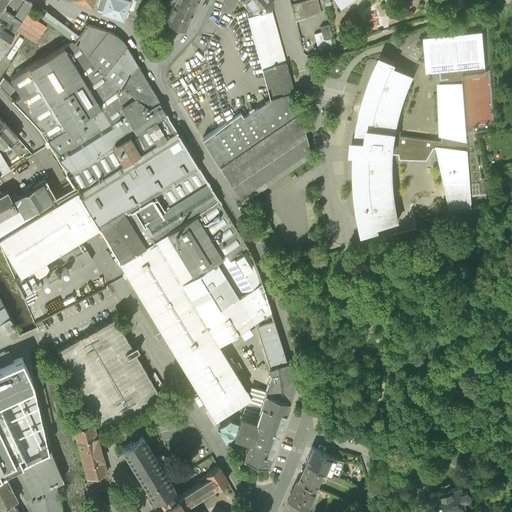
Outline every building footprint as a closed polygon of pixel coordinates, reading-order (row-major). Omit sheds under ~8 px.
[(32,3),(25,0),(4,0),(0,6),(21,20),(26,12),(29,7),(32,3)] [(98,0),(96,6),(122,15),(126,0),(98,0)] [(186,22),(192,8),(174,0),(166,18),(170,21),(179,25),(183,26),(185,22),(186,22)] [(192,8),(195,0),(173,0),(174,0),(192,8)] [(224,0),(220,10),(230,13),(232,13),(237,0),(224,0)] [(270,0),(245,0),(252,8),(270,3),(272,3),(270,0)] [(289,0),(294,18),(325,9),(322,0),(289,0)] [(334,0),(340,8),(353,0),(334,0)] [(225,120),(202,135),(242,197),(311,153),(270,3),(252,8),(246,10),(270,98),(243,115),(240,110),(236,113),(225,120)] [(0,6),(0,13),(9,20),(5,27),(13,32),(21,20),(0,6)] [(103,73),(148,106),(159,99),(126,43),(123,40),(120,37),(117,35),(114,32),(110,30),(106,29),(87,23),(85,26),(84,26),(78,35),(68,26),(67,26),(66,26),(66,27),(65,27),(63,29),(62,27),(57,24),(55,23),(57,20),(57,19),(56,18),(46,10),(42,17),(74,42),(84,48),(103,73)] [(0,40),(5,44),(13,32),(5,27),(3,25),(0,29),(0,40)] [(329,25),(320,27),(323,39),(333,37),(329,25)] [(439,69),(485,65),(482,31),(425,36),(427,70),(439,69)] [(5,44),(5,45),(18,53),(26,40),(13,32),(5,44)] [(68,176),(76,189),(75,189),(78,193),(96,222),(98,226),(107,239),(106,240),(118,259),(117,259),(119,261),(128,275),(209,410),(245,388),(217,342),(270,310),(259,271),(246,240),(221,201),(172,122),(159,99),(148,106),(103,73),(84,48),(74,42),(71,39),(68,38),(50,49),(51,52),(49,53),(47,50),(41,54),(43,57),(10,77),(21,95),(13,100),(23,111),(26,114),(42,131),(65,169),(64,169),(65,171),(68,176)] [(395,61),(381,54),(375,66),(370,78),(366,92),(364,99),(361,111),(360,117),(358,125),(356,136),(353,136),(352,142),(351,149),(355,149),(355,160),(355,175),(355,184),(356,194),(357,204),(359,217),(362,228),(363,234),(378,230),(378,227),(398,222),(397,220),(396,215),(395,210),(394,203),(392,191),(391,180),(391,175),(391,168),(391,159),(392,152),(399,152),(400,158),(427,159),(434,147),(438,148),(437,146),(467,149),(466,139),(445,135),(444,141),(400,134),(400,130),(394,129),(396,120),(398,111),(401,102),(405,90),(409,79),(412,73),(393,64),(395,61)] [(467,149),(470,195),(486,194),(482,178),(486,177),(478,142),(475,142),(472,130),(493,125),(489,71),(485,71),(485,65),(439,69),(440,78),(443,78),(443,82),(461,82),(466,139),(467,149)] [(0,80),(0,86),(8,95),(15,89),(3,77),(0,80)] [(445,135),(466,139),(461,82),(443,82),(439,83),(441,134),(445,135)] [(17,136),(3,121),(0,123),(0,143),(2,146),(17,136)] [(470,195),(467,149),(437,146),(438,148),(451,210),(468,207),(466,196),(470,195)] [(0,152),(0,173),(9,168),(9,167),(0,152)] [(27,219),(59,199),(46,179),(14,198),(27,219)] [(96,222),(78,193),(75,189),(59,199),(27,219),(0,235),(0,241),(20,274),(98,226),(96,222)] [(0,215),(15,206),(5,191),(0,194),(0,215)] [(87,271),(96,265),(83,244),(61,256),(64,262),(66,261),(71,269),(82,263),(87,271)] [(14,280),(22,296),(42,285),(33,269),(14,280)] [(78,298),(87,294),(84,286),(74,291),(78,298)] [(0,320),(9,315),(0,298),(0,320)] [(258,324),(271,366),(286,361),(287,361),(271,311),(261,316),(263,323),(258,324)] [(13,323),(9,315),(0,320),(1,321),(7,334),(14,330),(11,325),(13,323)] [(115,316),(57,349),(102,428),(160,395),(135,351),(139,349),(136,344),(132,346),(115,316)] [(250,328),(242,333),(245,338),(253,333),(250,328)] [(0,474),(5,472),(48,450),(31,376),(22,357),(0,366),(0,474)] [(235,436),(235,435),(249,439),(243,455),(251,458),(250,460),(257,463),(258,461),(266,463),(294,384),(286,361),(271,366),(268,367),(271,375),(265,391),(266,391),(255,420),(240,415),(238,423),(230,420),(229,418),(218,425),(220,427),(217,429),(225,442),(235,436)] [(106,471),(93,423),(73,428),(87,477),(106,471)] [(141,434),(122,446),(146,486),(145,486),(149,491),(154,499),(158,496),(172,488),(174,487),(141,434)] [(331,455),(311,446),(305,461),(325,470),(325,471),(331,474),(335,465),(342,467),(344,461),(344,458),(334,456),(331,455)] [(333,448),(331,455),(334,456),(344,458),(344,461),(353,461),(353,453),(333,448)] [(47,511),(61,511),(56,485),(63,481),(50,449),(48,450),(5,472),(16,494),(11,496),(14,502),(15,502),(19,500),(23,507),(28,504),(30,508),(31,511),(43,511),(48,511),(47,511)] [(325,470),(305,461),(296,478),(316,488),(317,488),(325,471),(325,470)] [(177,495),(183,505),(214,486),(215,487),(227,479),(218,465),(206,472),(208,476),(177,495)] [(335,465),(331,474),(338,478),(342,467),(335,465)] [(5,472),(0,474),(0,501),(11,496),(16,494),(5,472)] [(316,488),(296,478),(287,499),(307,508),(316,488)] [(83,481),(87,492),(94,490),(90,479),(83,481)] [(111,485),(94,490),(87,492),(90,503),(114,496),(111,485)] [(462,485),(431,491),(435,511),(440,511),(458,508),(459,511),(466,511),(466,507),(462,485)] [(188,511),(183,505),(177,495),(176,495),(172,488),(158,496),(167,511),(188,511)] [(11,496),(0,501),(0,511),(47,511),(48,511),(43,511),(31,511),(30,508),(25,510),(25,511),(22,511),(21,511),(19,511),(15,502),(14,502),(11,496)]
